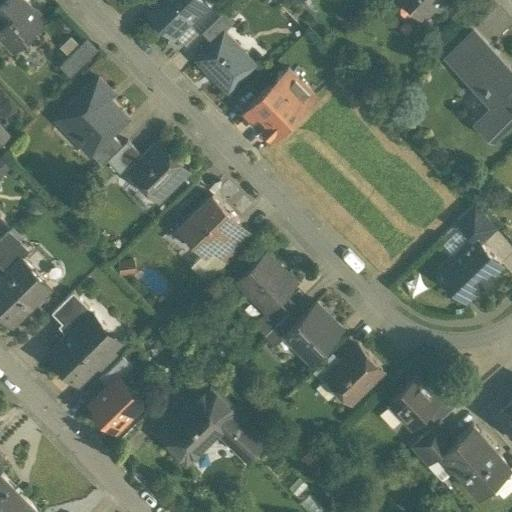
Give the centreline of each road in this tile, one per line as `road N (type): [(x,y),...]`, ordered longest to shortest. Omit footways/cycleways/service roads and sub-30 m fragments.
road 1 (residential): [(82,0),(389,310),(443,339),(480,340),(511,324)]
road 2 (residential): [(148,511),(0,363)]
